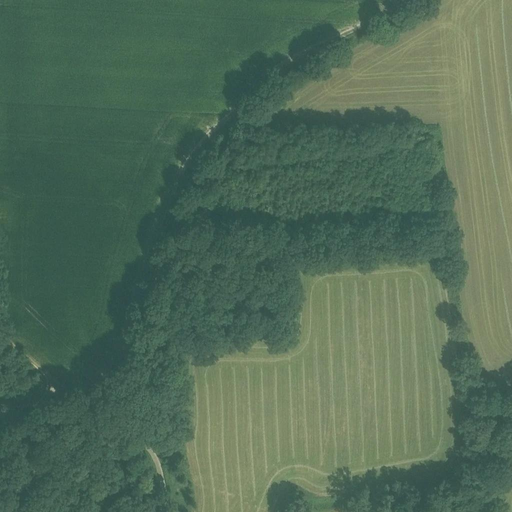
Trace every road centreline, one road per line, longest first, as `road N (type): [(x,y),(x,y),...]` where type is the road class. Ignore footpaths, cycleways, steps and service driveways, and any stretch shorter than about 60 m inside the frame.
road 1 (track): [(91,404),(102,402),(146,325),(166,216),(213,134),(261,84),(411,0)]
road 2 (track): [(57,379),(155,459),(174,511)]
